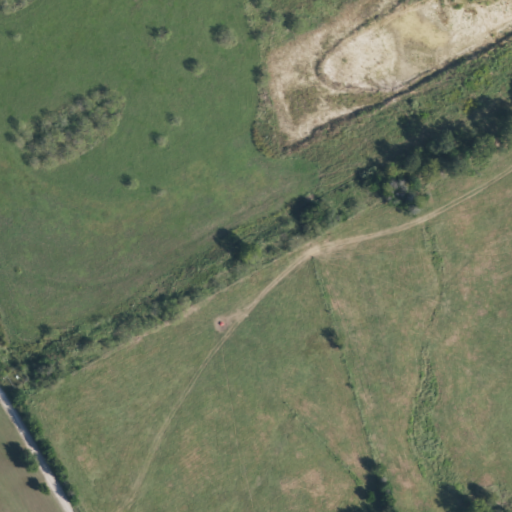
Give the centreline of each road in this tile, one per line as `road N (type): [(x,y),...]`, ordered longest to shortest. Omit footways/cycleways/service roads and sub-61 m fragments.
road 1 (residential): [(232,511),(325,347),(363,313),(456,259),(511,188)]
road 2 (residential): [(0,388),(72,511)]
